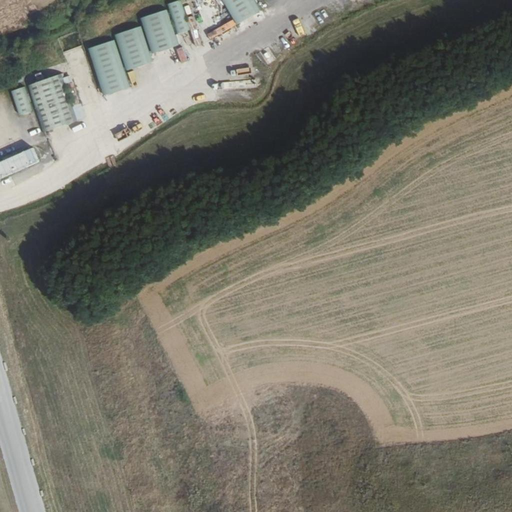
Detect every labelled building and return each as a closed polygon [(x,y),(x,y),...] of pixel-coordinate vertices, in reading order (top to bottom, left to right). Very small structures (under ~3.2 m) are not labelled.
[(225,0),(237,25),(263,13),(258,2),(261,0),(225,0)] [(92,48),(104,96),(133,89),(128,70),(156,63),(153,54),(181,47),(178,34),(191,31),(184,1),(170,4),(172,11),(143,18),(145,27),(118,34),(119,41),(92,48)] [(195,43),(208,42),(203,12),(191,14),(195,43)] [(58,37),(61,48),(80,42),(77,32),(58,37)] [(80,47),(64,51),(68,65),(84,61),(80,47)] [(268,48),(260,51),(266,65),(274,62),(268,48)] [(46,132),(78,122),(64,75),(31,85),(39,113),(34,114),(26,87),(13,91),(21,118),(40,112),(46,132)] [(37,149),(0,162),(0,179),(43,164),(37,149)]
